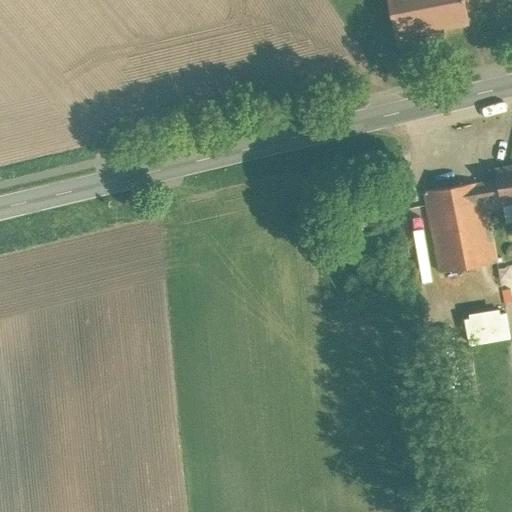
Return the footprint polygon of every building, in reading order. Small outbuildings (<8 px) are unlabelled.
[(469,0),(394,0),(404,40),(476,24),(469,0)] [(511,165),(501,167),(504,181),(507,203),(511,202),(511,165)] [(431,189),(444,269),(499,260),(490,206),(486,184),(485,180),(431,189)] [(490,206),(507,203),(504,181),(486,184),(490,206)] [(509,341),(505,310),(460,315),(463,346),(509,341)]
